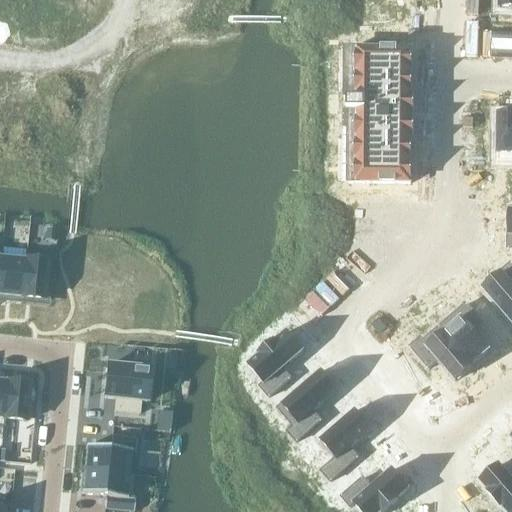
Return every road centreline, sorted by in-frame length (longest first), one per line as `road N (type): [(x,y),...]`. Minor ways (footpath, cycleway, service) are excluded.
road 1 (residential): [(446,84),(445,228),(438,247),(374,303)]
road 2 (residential): [(52,511),(67,374),(61,354),(0,348)]
road 3 (residential): [(310,321),(398,428),(445,448)]
road 4 (residential): [(128,0),(101,40),(72,56),(0,53)]
